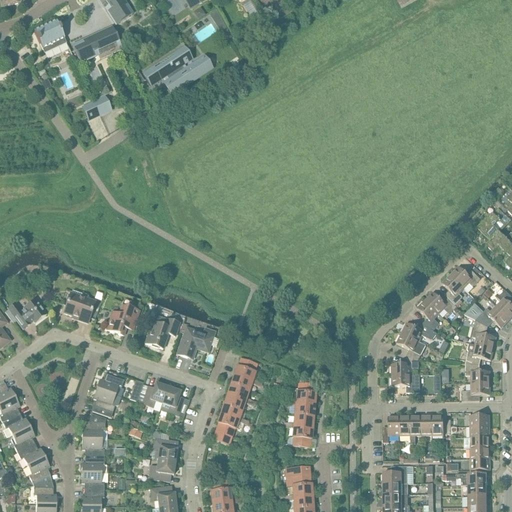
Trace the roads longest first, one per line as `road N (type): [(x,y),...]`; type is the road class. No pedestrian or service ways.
road 1 (residential): [(511,291),(465,247),(379,331),(371,408)]
road 2 (residential): [(96,347),(213,390),(190,463),(196,511)]
road 3 (residential): [(0,37),(81,160),(122,137)]
road 4 (residential): [(68,483),(69,430),(96,347)]
road 5 (residential): [(371,408),(511,407)]
road 6 (residential): [(68,483),(13,364)]
